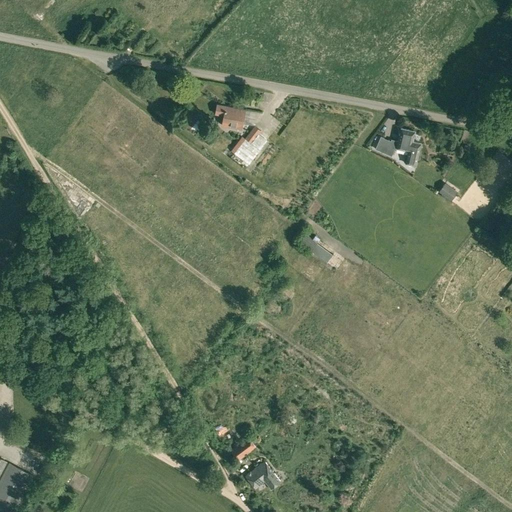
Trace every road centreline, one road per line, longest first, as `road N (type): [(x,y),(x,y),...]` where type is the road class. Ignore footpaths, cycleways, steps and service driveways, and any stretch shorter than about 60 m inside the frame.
road 1 (unclassified): [(511,127),(0,35)]
road 2 (track): [(241,500),(0,106)]
road 3 (track): [(241,500),(0,364)]
road 4 (unknown): [(281,200),(97,54)]
